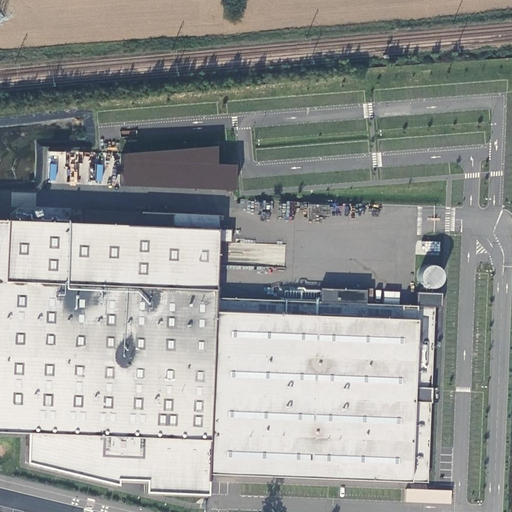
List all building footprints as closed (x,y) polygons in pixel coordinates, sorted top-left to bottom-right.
[(216,146),(121,154),(120,186),(233,189),(234,164),(216,163),(216,146)] [(0,433),(21,434),(19,473),(112,478),(112,481),(140,483),(139,494),(201,497),(202,474),(424,483),(431,308),(413,307),(362,304),(318,302),(210,296),(214,216),(137,212),(136,227),(0,219),(0,433)] [(440,255),(440,241),(418,241),(417,254),(440,255)] [(433,285),(436,282),(437,279),(437,275),(436,271),(434,268),(430,266),(426,264),(422,265),(419,266),(416,269),(414,272),(413,276),(414,280),(416,284),(419,287),(422,288),(426,289),(430,288),(433,285)] [(317,289),(318,302),(362,304),(364,290),(317,289)] [(414,293),(413,307),(431,308),(439,308),(440,294),(414,293)] [(451,504),(452,490),(405,488),(405,502),(451,504)]
